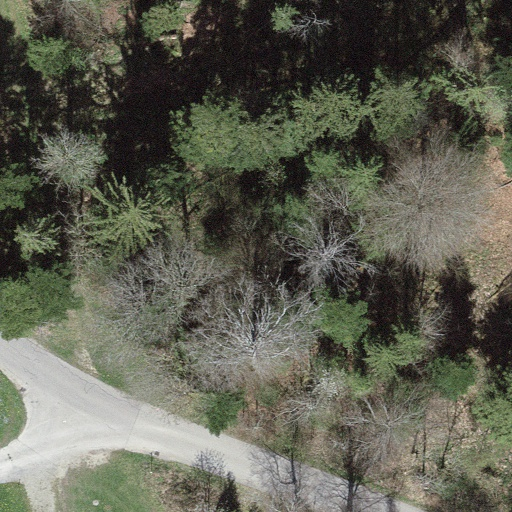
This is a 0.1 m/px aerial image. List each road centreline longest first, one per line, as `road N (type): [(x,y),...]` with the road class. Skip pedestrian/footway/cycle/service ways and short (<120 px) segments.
road 1 (unclassified): [(376,511),(126,420),(79,398),(0,338)]
road 2 (track): [(79,398),(58,199),(18,0)]
road 3 (track): [(141,511),(79,398)]
